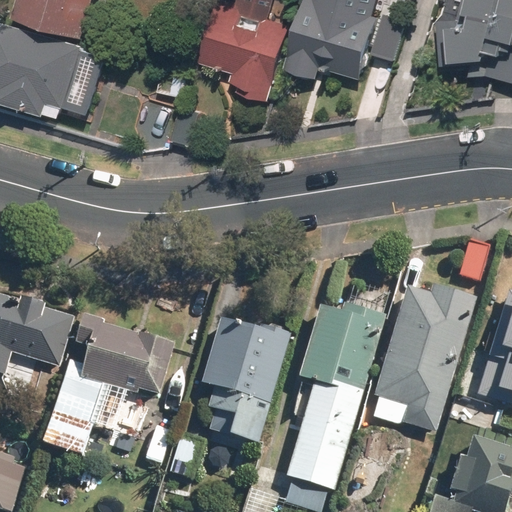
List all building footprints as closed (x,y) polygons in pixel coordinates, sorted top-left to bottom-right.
[(101,0),(31,0),(27,20),(93,36),(101,0)] [(388,14),(345,0),(319,0),(299,65),(326,73),(330,60),(369,72),(388,14)] [(511,0),(456,0),(446,50),(499,62),(502,46),(511,48),(511,0)] [(301,16),(226,5),(217,63),(242,67),(239,88),(278,94),(281,75),(291,77),(293,65),(301,16)] [(89,48),(0,27),(0,84),(14,88),(11,101),(54,111),(58,96),(77,100),(89,48)] [(192,147),(201,113),(179,108),(171,142),(192,147)] [(378,409),(443,428),(481,298),(413,293),(378,409)] [(72,316),(0,294),(0,375),(4,377),(12,352),(58,365),(72,316)] [(380,321),(326,308),(309,380),(316,382),(292,480),(340,491),(380,321)] [(169,342),(88,320),(53,444),(95,455),(114,384),(154,395),(169,342)] [(511,326),(498,323),(481,382),(510,390),(506,407),(511,408),(511,326)] [(290,343),(221,325),(204,388),(215,391),(209,413),(217,415),(212,433),(238,440),(262,447),(290,343)] [(140,404),(119,405),(120,423),(141,421),(140,404)] [(199,436),(181,435),(178,470),(196,471),(199,436)] [(511,511),(511,449),(472,439),(456,501),(437,497),(433,511),(511,511)] [(15,511),(33,452),(0,443),(0,511),(15,511)]
